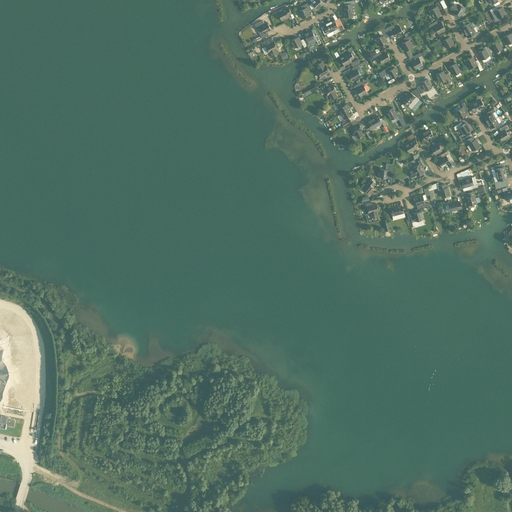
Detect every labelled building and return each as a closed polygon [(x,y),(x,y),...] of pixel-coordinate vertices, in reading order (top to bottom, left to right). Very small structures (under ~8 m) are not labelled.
[(321,0),(320,0),(314,0),(312,3),(317,9),(323,3),(321,0)] [(355,3),(354,0),(344,2),(344,5),(345,9),(343,9),(345,17),(353,16),(351,4),(355,3)] [(437,9),(440,7),(438,2),(435,3),(437,6),(433,8),(432,6),(428,9),(430,13),(431,12),(434,19),(441,15),(438,10),(437,9)] [(305,4),(307,7),(299,11),(302,18),(310,15),(308,11),(311,10),(308,3),(305,4)] [(469,6),(466,5),(465,7),(458,4),(457,5),(453,3),(450,9),(454,11),(454,12),(460,16),(463,11),(466,13),(469,6)] [(494,11),(498,18),(505,14),(502,7),(498,9),(497,6),(490,10),(491,12),(494,11)] [(289,17),(288,15),(291,13),(288,7),(278,13),(281,20),(289,17)] [(466,24),(461,27),(464,32),(473,28),(477,25),(474,20),(473,20),(472,18),(465,22),(466,24)] [(334,19),(328,22),(332,31),(338,28),(340,31),(342,30),(338,21),(335,23),(334,19)] [(438,34),(445,29),(441,22),(438,24),(436,21),(429,25),(431,30),(435,28),(438,34)] [(325,29),(322,31),(326,38),(329,36),(327,33),(332,31),(328,22),(323,25),(325,29)] [(264,34),(260,36),(262,39),(269,35),(267,32),(271,30),(267,23),(260,26),(264,34)] [(403,33),(399,26),(389,32),(392,37),(395,36),(396,37),(403,33)] [(383,28),(380,30),(383,35),(376,39),(380,46),(387,42),(385,39),(388,37),(385,30),(383,28)] [(474,38),(480,34),(479,31),(476,33),(473,28),(464,32),(467,38),(472,35),(474,38)] [(314,29),(304,33),(308,42),(316,38),(317,40),(318,40),(314,29)] [(507,44),(511,41),(511,35),(511,33),(503,37),(507,44)] [(412,38),(410,35),(403,39),(405,42),(401,44),(405,51),(413,47),(409,40),(412,38)] [(444,36),(440,38),(438,40),(439,42),(442,41),(446,48),(453,44),(449,37),(446,39),(444,36)] [(302,44),(304,47),(306,46),(307,46),(303,39),(300,40),(298,37),(291,40),(294,48),(302,44)] [(498,40),(491,44),(496,52),(502,49),(498,40)] [(276,49),(277,48),(274,42),(270,44),(269,41),(262,44),(263,47),(265,46),(267,49),(263,50),(265,54),(269,53),(270,52),(272,57),(278,54),(276,49)] [(482,60),(489,55),(491,59),(494,57),(490,50),(487,52),(485,48),(478,52),(482,60)] [(350,60),(354,58),(350,52),(340,58),(344,65),(351,61),(350,60)] [(373,59),(378,56),(378,57),(382,64),(390,59),(386,52),(382,55),(380,52),(371,57),(373,59)] [(415,60),(411,62),(415,69),(423,65),(418,57),(421,55),(420,53),(413,57),(415,60)] [(470,69),(477,65),(479,68),(481,66),(479,61),(475,63),(472,56),(465,60),(470,69)] [(324,66),(322,62),(316,65),(319,69),(317,71),(320,77),(318,78),(320,81),(327,77),(325,74),(329,72),(326,65),(324,66)] [(463,74),(465,73),(461,66),(458,68),(456,63),(449,67),(454,75),(460,72),(461,71),(463,74)] [(355,70),(353,71),(349,74),(352,80),(361,76),(357,69),(360,67),(358,64),(353,67),(355,70)] [(391,69),(390,67),(383,70),(384,73),(387,71),(391,79),(399,75),(395,67),(391,69)] [(443,71),(435,75),(440,82),(447,78),(449,81),(452,80),(448,73),(445,74),(443,71)] [(437,88),(434,84),(431,86),(427,79),(421,82),(425,91),(433,87),(434,90),(437,88)] [(367,92),(363,84),(366,83),(364,80),(357,84),(359,87),(356,89),(360,96),(367,92)] [(329,101),(337,96),(335,92),(336,91),(333,85),(328,87),(326,84),(319,88),(321,91),(324,89),(328,95),(326,96),(329,101)] [(305,92),(307,95),(320,89),(318,85),(305,92)] [(416,89),(411,91),(419,99),(420,98),(416,89)] [(411,108),(419,99),(416,97),(410,92),(408,95),(407,94),(401,100),(408,106),(411,108)] [(476,109),(477,111),(485,106),(480,99),(470,105),(473,111),(476,109)] [(463,107),(455,111),(459,118),(467,114),(465,111),(468,109),(464,102),(461,104),(463,107)] [(338,108),(341,114),(350,109),(347,104),(342,106),(341,104),(334,107),(335,110),(338,108)] [(399,112),(396,114),(393,107),(386,111),(391,120),(398,116),(400,119),(402,117),(399,112)] [(344,119),(341,121),(343,123),(349,120),(348,117),(353,114),(350,109),(341,114),(344,119)] [(484,118),(487,123),(495,118),(492,113),(495,111),(494,109),(487,113),(488,115),(484,118)] [(380,119),(378,116),(367,122),(372,129),(382,123),(384,126),(386,125),(382,118),(380,119)] [(503,124),(501,122),(498,124),(495,118),(487,123),(490,128),(495,126),(496,128),(503,124)] [(463,125),(461,122),(455,127),(456,129),(459,127),(463,134),(470,130),(466,123),(463,125)] [(359,123),(353,126),(350,128),(354,134),(355,134),(357,138),(363,135),(361,131),(362,130),(359,123)] [(508,127),(506,125),(499,129),(501,132),(498,134),(502,141),(509,137),(505,129),(508,127)] [(431,137),(433,140),(438,137),(436,134),(433,136),(429,129),(421,134),(425,140),(431,137)] [(474,140),(472,137),(467,140),(473,151),(480,146),(476,139),(474,140)] [(442,151),(437,143),(440,141),(439,138),(432,142),(434,145),(430,148),(434,155),(442,151)] [(418,145),(415,139),(405,145),(409,153),(416,148),(415,147),(418,145)] [(450,162),(446,155),(449,153),(447,151),(441,155),(442,158),(438,161),(442,167),(450,162)] [(412,168),(413,169),(409,171),(412,177),(416,175),(417,176),(424,172),(421,168),(424,166),(420,159),(417,161),(419,164),(412,168)] [(506,173),(504,167),(499,168),(498,165),(491,167),(491,170),(495,169),(496,175),(506,173)] [(392,167),(389,166),(389,170),(388,170),(380,169),(379,177),(387,178),(388,174),(391,174),(392,167)] [(506,173),(496,175),(498,181),(495,182),(495,185),(503,183),(502,180),(507,178),(506,173)] [(462,180),(464,187),(469,186),(470,189),(478,187),(477,184),(474,185),(473,185),(471,177),(462,180)] [(372,186),(375,183),(371,178),(365,185),(364,184),(361,187),(368,194),(374,187),(372,186)] [(446,187),(445,184),(438,186),(442,197),(450,195),(448,187),(446,187)] [(477,187),(479,194),(486,192),(484,185),(477,187)] [(468,197),(466,197),(468,205),(469,208),(474,207),(473,204),(476,203),(473,191),(471,192),(470,189),(467,190),(468,193),(467,193),(468,197)] [(505,200),(511,198),(511,191),(511,190),(503,192),(505,200)] [(421,208),(429,205),(428,203),(425,203),(422,195),(414,197),(417,205),(421,204),(421,208)] [(457,203),(456,201),(448,203),(450,211),(462,208),(460,202),(457,203)] [(372,205),(371,202),(364,203),(365,207),(367,207),(368,213),(370,213),(371,216),(372,218),(378,216),(377,211),(379,211),(377,204),(372,205)] [(398,205),(390,208),(392,216),(404,213),(402,206),(399,207),(398,205)] [(421,211),(413,213),(414,217),(410,218),(413,225),(415,225),(416,224),(417,221),(423,219),(422,216),(421,211)] [(14,427),(15,420),(8,419),(9,416),(2,415),(1,417),(0,416),(0,426),(7,427),(7,426),(14,427)]
